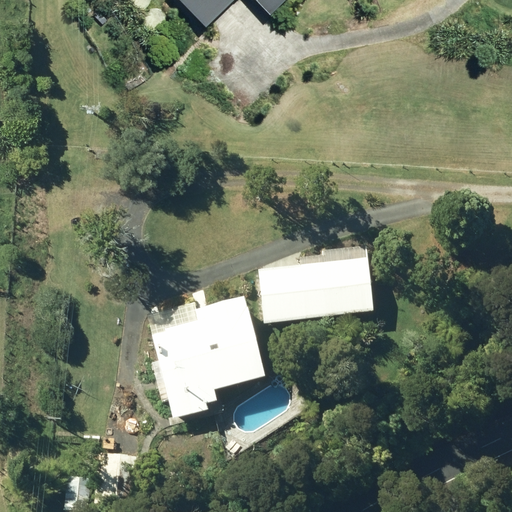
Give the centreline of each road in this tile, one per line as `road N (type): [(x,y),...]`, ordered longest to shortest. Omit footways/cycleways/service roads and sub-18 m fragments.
road 1 (unknown): [(511,204),(210,188)]
road 2 (residential): [(511,432),(362,511)]
